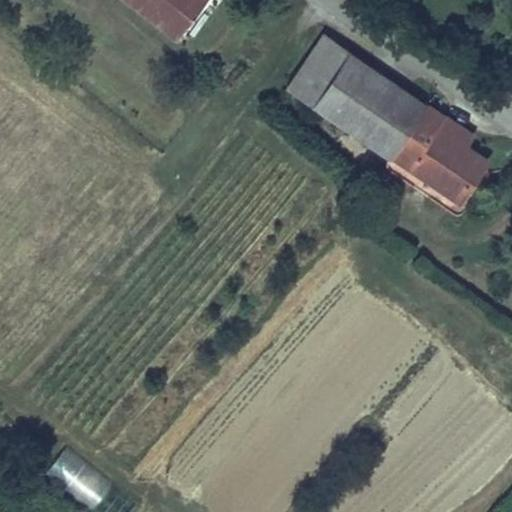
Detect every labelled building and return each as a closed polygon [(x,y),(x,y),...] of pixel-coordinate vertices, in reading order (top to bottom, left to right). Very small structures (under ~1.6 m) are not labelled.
[(207,0),(129,0),(178,37),(207,0)] [(441,123),(448,112),(430,101),(323,30),(286,86),(394,157),(463,203),(493,158),(471,143),(441,123)] [(478,133),(448,112),(441,123),(471,143),(478,133)] [(463,203),(394,157),(388,166),(457,211),(463,203)] [(132,511),(74,443),(50,463),(92,511),(132,511)]
